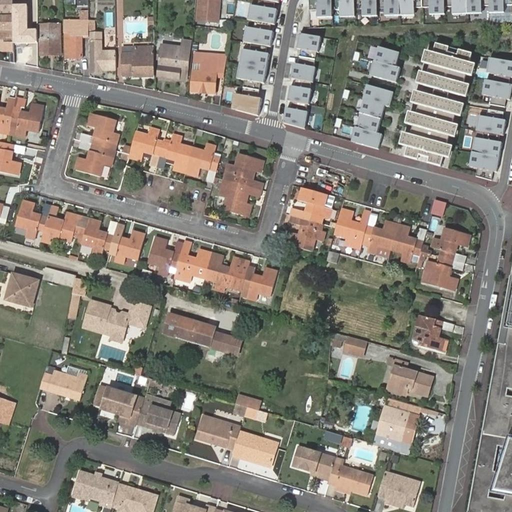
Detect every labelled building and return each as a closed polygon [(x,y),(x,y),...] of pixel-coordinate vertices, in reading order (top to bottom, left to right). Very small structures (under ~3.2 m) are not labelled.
[(14,13),(14,1),(13,0),(0,0),(0,17),(14,17),(14,16),(14,14),(14,13)] [(213,21),(215,0),(198,0),(197,18),(213,21)] [(236,111),(260,117),(263,100),(259,99),(262,84),(265,84),(270,55),(267,55),(268,48),(272,48),(274,33),(271,33),(272,25),(276,26),(278,11),(275,11),(276,3),(280,4),(280,0),(256,0),(260,1),(259,8),(255,7),(252,22),(256,23),(255,30),(251,29),(248,44),(252,45),(251,52),(247,51),(242,80),(246,81),(243,96),(239,95),(236,111)] [(511,0),(309,0),(310,12),(318,11),(318,15),(333,15),(333,11),(340,11),(340,15),(356,14),(355,10),(363,10),(363,14),(378,13),(378,10),(385,9),(385,13),(415,12),(415,8),(430,8),(430,12),(445,11),(445,8),(452,7),(452,11),(482,10),(482,6),(489,6),(490,10),(504,10),(504,6),(511,5),(511,0)] [(310,13),(303,12),(301,27),(307,28),(310,13)] [(0,50),(14,51),(14,42),(14,31),(14,27),(14,17),(0,17),(0,50)] [(89,37),(89,21),(63,21),(63,34),(65,34),(66,58),(83,58),(83,37),(89,37)] [(61,26),(41,26),(41,56),(61,55),(61,26)] [(102,69),(107,69),(107,52),(102,52),(101,34),(90,34),(91,74),(103,73),(102,69)] [(287,109),(285,124),(306,130),(309,113),(307,113),(308,105),(310,106),(313,91),(311,90),(312,83),(314,84),(317,69),(315,68),(317,53),(319,54),(322,39),(301,35),(298,50),(302,51),(300,58),(299,65),(295,65),(293,80),(296,80),(295,88),(291,87),(289,102),(292,102),(291,110),(287,109)] [(14,51),(15,58),(24,57),(23,42),(14,42),(14,51)] [(161,60),(158,77),(186,80),(187,69),(191,43),(183,42),(183,49),(162,47),(162,51),(159,51),(158,60),(161,60)] [(436,44),(405,157),(442,167),(473,54),(436,44)] [(126,78),(155,77),(155,47),(138,48),(138,54),(133,54),(125,54),(126,78)] [(400,54),(379,48),(375,63),(378,63),(374,77),(397,84),(401,69),(397,68),(400,54)] [(116,70),(116,52),(107,52),(107,69),(116,70)] [(196,54),(195,65),(201,66),(203,66),(203,72),(201,72),(194,71),(192,92),(216,94),(218,67),(227,67),(228,56),(196,54)] [(511,62),(493,59),(491,74),(495,75),(493,82),(489,81),(487,96),(491,97),(489,105),(505,108),(507,100),(510,100),(511,91),(511,85),(509,85),(511,78),(511,77),(511,62)] [(391,108),(395,93),(372,87),(368,101),(365,100),(357,129),(360,129),(356,143),(379,150),(383,135),(378,134),(386,106),(391,108)] [(14,110),(11,126),(18,128),(16,137),(26,138),(28,131),(40,133),(45,108),(32,106),(30,113),(22,112),(21,112),(25,106),(26,98),(16,96),(16,100),(14,110)] [(11,129),(11,126),(14,110),(16,100),(9,99),(9,101),(8,109),(0,107),(0,101),(0,100),(0,99),(0,133),(3,134),(4,128),(11,129)] [(503,120),(504,113),(488,110),(487,118),(483,117),(481,132),(484,132),(483,140),(479,139),(474,168),(478,169),(477,176),(492,181),(494,171),(498,172),(503,143),(499,143),(500,135),(504,136),(507,121),(503,120)] [(92,144),(116,151),(121,136),(113,134),(117,122),(91,114),(88,127),(97,129),(94,138),(92,144)] [(157,168),(164,141),(158,140),(160,132),(151,130),(149,136),(136,134),(130,158),(142,162),(144,154),(152,156),(149,166),(157,168)] [(82,141),(92,144),(94,138),(83,135),(82,141)] [(185,175),(193,148),(182,145),(183,139),(173,136),(172,143),(164,141),(157,168),(164,170),(167,160),(175,162),(173,172),(185,175)] [(79,149),(90,152),(92,144),(82,141),(79,149)] [(0,173),(19,177),(22,164),(12,162),(13,154),(13,152),(14,152),(15,146),(8,145),(0,143),(0,173)] [(92,144),(90,152),(88,161),(79,158),(75,171),(101,177),(104,165),(112,168),(116,151),(92,144)] [(205,151),(193,148),(185,175),(198,179),(201,170),(210,172),(207,182),(212,184),(214,177),(220,156),(214,155),(217,148),(207,145),(205,151)] [(13,152),(13,154),(25,156),(27,148),(15,146),(14,152),(13,152)] [(234,177),(232,182),(262,190),(264,184),(251,180),(253,172),(260,174),(264,161),(239,154),(236,166),(228,164),(225,174),(234,177)] [(262,190),(232,182),(230,189),(222,187),(219,197),(227,199),(223,211),(249,218),(252,205),(245,204),(247,194),(259,198),(262,190)] [(335,198),(329,196),(304,189),(300,201),(309,204),(307,212),(293,209),(291,216),(293,216),(319,223),(322,224),(324,218),(329,219),(335,198)] [(442,216),(445,203),(435,200),(432,213),(442,216)] [(49,218),(42,216),(34,214),(36,205),(23,202),(16,228),(28,231),(26,238),(35,240),(37,232),(44,234),(49,218)] [(0,223),(6,225),(11,208),(4,206),(0,204),(0,223)] [(45,205),(42,216),(49,218),(52,207),(45,205)] [(52,207),(49,218),(44,234),(43,235),(42,242),(49,244),(59,247),(61,240),(72,243),(75,234),(76,231),(79,232),(78,235),(84,237),(89,220),(80,217),(67,214),(64,223),(56,220),(59,209),(52,207)] [(363,241),(371,215),(364,213),(361,223),(353,221),(355,213),(342,209),(337,228),(335,235),(347,238),(345,245),(355,248),(357,240),(363,241)] [(391,251),(399,226),(386,222),(384,230),(375,227),(378,217),(371,215),(363,242),(371,244),(369,251),(377,254),(379,248),(391,251)] [(317,230),(319,223),(293,216),(291,223),(303,227),(300,235),(291,232),(288,245),(312,252),(316,240),(323,242),(326,233),(317,230)] [(101,223),(89,220),(84,237),(82,246),(94,249),(92,256),(102,258),(104,250),(111,252),(118,226),(119,226),(111,224),(108,235),(100,233),(101,223)] [(125,228),(118,226),(111,252),(117,253),(115,262),(125,265),(126,258),(138,262),(146,236),(132,232),(130,241),(122,239),(125,228)] [(411,229),(399,226),(391,251),(404,254),(402,262),(411,264),(413,259),(419,260),(421,252),(427,231),(421,229),(418,239),(409,236),(411,229)] [(441,251),(439,257),(465,264),(467,257),(456,254),(458,246),(467,248),(471,236),(445,229),(442,240),(436,238),(433,248),(441,251)] [(177,271),(184,244),(178,242),(174,253),(166,251),(168,242),(156,239),(148,264),(160,268),(159,275),(168,277),(170,270),(177,272),(177,271)] [(205,280),(212,254),(199,251),(197,260),(188,257),(192,246),(184,244),(177,271),(183,273),(181,281),(190,283),(193,277),(205,280)] [(379,248),(377,254),(390,257),(391,251),(379,248)] [(337,264),(340,254),(330,252),(327,261),(337,264)] [(224,258),(212,254),(205,280),(216,283),(215,290),(224,293),(227,286),(233,288),(243,290),(243,289),(248,274),(251,262),(240,260),(233,258),(230,269),(222,267),(224,258)] [(465,264),(439,257),(437,264),(429,261),(425,272),(433,274),(430,285),(455,292),(459,279),(450,277),(452,268),(463,271),(465,264)] [(251,262),(248,274),(255,276),(258,264),(251,262)] [(511,511),(511,265),(511,267),(511,278),(510,278),(466,511),(511,511)] [(255,276),(248,274),(243,289),(243,290),(241,298),(247,299),(257,302),(259,295),(271,298),(278,273),(265,269),(263,278),(255,276)] [(76,276),(56,271),(53,281),(74,288),(75,279),(76,276)] [(39,281),(14,274),(6,300),(32,307),(39,281)] [(87,281),(75,279),(71,302),(69,319),(77,320),(80,296),(85,297),(87,281)] [(108,317),(110,310),(110,308),(92,303),(84,329),(112,338),(114,334),(124,338),(130,318),(123,316),(115,314),(111,318),(108,317)] [(153,307),(138,303),(134,317),(135,317),(134,322),(148,326),(153,307)] [(216,327),(170,313),(164,334),(238,356),(242,341),(214,333),(216,327)] [(453,333),(455,326),(429,318),(420,316),(416,333),(423,335),(419,346),(445,354),(449,341),(439,338),(442,330),(453,333)] [(114,334),(112,338),(111,341),(122,344),(124,338),(114,334)] [(365,343),(351,339),(348,351),(362,355),(365,343)] [(408,364),(395,360),(393,367),(395,367),(388,391),(406,396),(408,391),(427,397),(433,379),(406,371),(408,364)] [(52,377),(43,375),(39,391),(64,398),(65,396),(69,397),(69,400),(79,403),(86,378),(76,375),(75,379),(53,373),(52,377)] [(148,385),(149,379),(141,377),(137,375),(136,382),(148,385)] [(142,404),(143,400),(105,389),(104,389),(97,387),(91,406),(99,408),(98,409),(110,412),(113,411),(116,412),(117,414),(116,420),(135,426),(136,424),(142,404)] [(15,405),(0,399),(0,408),(12,413),(15,405)] [(415,408),(390,401),(377,446),(410,456),(422,418),(413,415),(415,408)] [(176,414),(142,404),(136,424),(142,426),(156,431),(170,434),(176,414)] [(232,412),(244,415),(246,407),(235,404),(232,412)] [(252,418),(254,409),(246,407),(244,415),(252,418)] [(0,408),(0,423),(8,426),(12,413),(0,408)] [(424,411),(415,408),(413,415),(422,418),(424,411)] [(266,413),(256,410),(254,418),(264,421),(266,413)] [(239,432),(240,427),(200,416),(193,438),(233,451),(239,432)] [(332,429),(334,420),(324,417),(322,426),(332,429)] [(155,434),(156,431),(142,426),(140,430),(155,434)] [(233,451),(231,455),(252,462),(253,459),(256,460),(255,463),(268,467),(276,444),(239,432),(233,451)] [(340,445),(349,448),(352,440),(343,437),(340,445)] [(335,459),(336,458),(297,446),(290,466),(309,472),(320,475),(319,478),(328,482),(333,465),(335,459)] [(328,482),(328,484),(335,486),(349,490),(365,495),(371,476),(341,467),(343,461),(335,459),(333,465),(328,482)] [(111,506),(118,485),(98,478),(93,477),(77,472),(69,497),(83,501),(87,498),(98,501),(100,506),(110,509),(111,506)] [(417,482),(384,473),(376,498),(383,500),(382,504),(392,507),(393,502),(402,505),(410,507),(417,482)] [(133,490),(118,485),(111,506),(117,508),(116,511),(117,511),(127,511),(128,511),(129,511),(149,511),(155,496),(137,491),(136,494),(132,493),(133,490)] [(347,495),(349,490),(335,486),(333,491),(347,495)] [(214,511),(215,511),(215,509),(204,505),(202,511),(194,508),(193,510),(189,508),(188,506),(185,505),(187,501),(176,498),(171,511),(214,511)]
